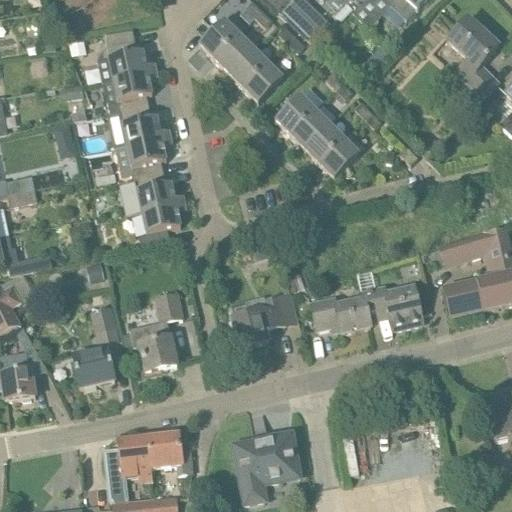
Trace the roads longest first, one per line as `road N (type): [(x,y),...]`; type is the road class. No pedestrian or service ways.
road 1 (residential): [(217,234),(511,164)]
road 2 (residential): [(226,403),(511,335)]
road 3 (residential): [(217,234),(175,56),(177,37),(212,0)]
road 4 (residential): [(0,447),(226,403)]
road 5 (residential): [(226,403),(193,259),(217,234)]
